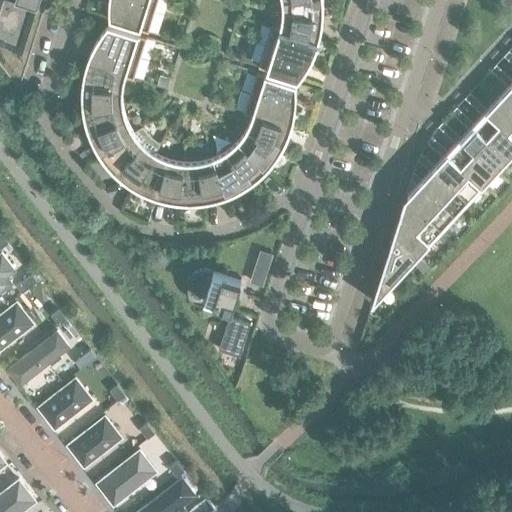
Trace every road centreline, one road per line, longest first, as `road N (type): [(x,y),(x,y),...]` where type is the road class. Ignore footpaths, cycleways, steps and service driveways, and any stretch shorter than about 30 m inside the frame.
road 1 (residential): [(74,0),(46,107),(53,134),(116,215),(183,236),(225,230),(307,192)]
road 2 (residential): [(307,192),(267,323),(275,336),(311,349),(328,349),(335,337),(374,212)]
road 3 (residential): [(367,0),(307,192)]
road 4 (residential): [(388,162),(511,32)]
road 5 (residential): [(388,162),(440,0)]
road 6 (residential): [(0,402),(84,511)]
